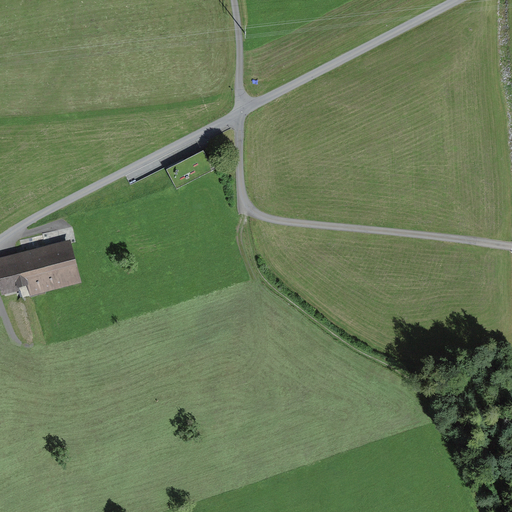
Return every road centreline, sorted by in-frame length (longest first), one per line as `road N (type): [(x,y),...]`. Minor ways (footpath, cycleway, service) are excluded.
road 1 (unclassified): [(0,240),(240,111)]
road 2 (unclassified): [(248,208),(286,222),(511,246)]
road 3 (unclassified): [(240,111),(456,0)]
